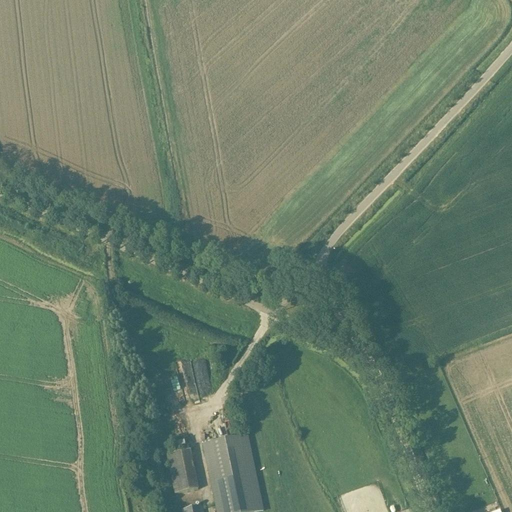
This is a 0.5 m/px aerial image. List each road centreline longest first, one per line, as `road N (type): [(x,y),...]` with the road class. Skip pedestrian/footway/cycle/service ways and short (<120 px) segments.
road 1 (unclassified): [(270,312),(0,194)]
road 2 (unclassified): [(321,262),(511,50)]
road 3 (unclassified): [(429,511),(369,364)]
